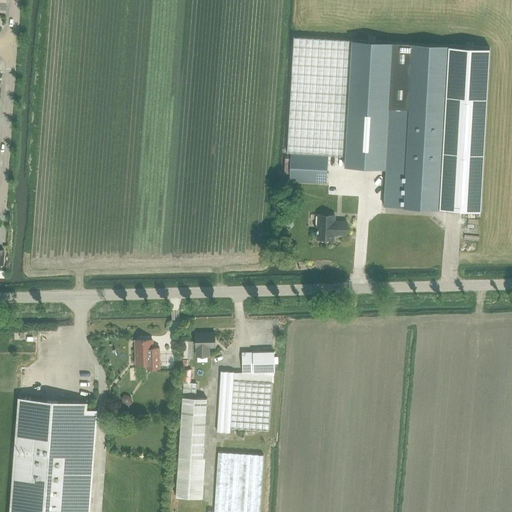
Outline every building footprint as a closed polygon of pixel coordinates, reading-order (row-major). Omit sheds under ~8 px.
[(294,36),(287,152),(292,153),(328,155),(345,156),(352,40),(294,36)] [(345,156),(345,166),(386,169),(384,206),(438,209),(448,46),(352,40),(345,156)] [(449,46),(440,209),(481,211),(490,48),(449,46)] [(286,158),(285,173),(291,173),(291,181),(327,183),(328,155),(292,153),(292,158),(286,158)] [(336,221),(336,214),(318,213),(317,238),(329,239),(329,234),(346,235),(347,221),(336,221)] [(215,333),(196,333),(196,347),(197,347),(197,356),(210,356),(209,347),(215,347),(215,333)] [(184,338),(183,358),(194,358),(194,338),(184,338)] [(147,364),(147,369),(160,369),(159,348),(153,348),(152,340),(136,341),(136,365),(147,364)] [(242,372),(273,372),(275,372),(274,351),(242,352),(242,371),(242,372)] [(182,386),(191,387),(192,368),(183,368),(182,386)] [(273,372),(242,372),(234,373),(234,372),(221,371),(218,431),(230,432),(231,428),(270,430),(273,382),(274,382),(273,372)] [(111,382),(108,412),(122,414),(125,384),(111,382)] [(179,457),(203,458),(207,398),(183,397),(179,457)] [(13,494),(11,511),(77,511),(84,429),(97,431),(98,412),(86,411),(86,404),(21,398),(18,433),(17,445),(17,447),(15,447),(14,452),(17,452),(14,481),(13,494)] [(207,511),(259,511),(264,456),(219,453),(214,511),(212,511),(208,511),(207,511)]
